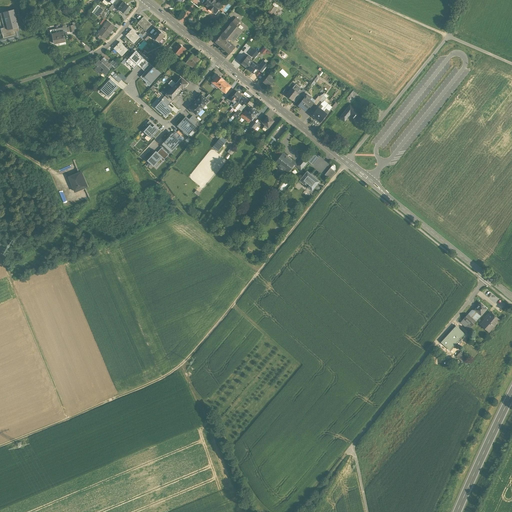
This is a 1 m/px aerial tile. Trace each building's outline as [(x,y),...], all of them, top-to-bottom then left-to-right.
[(207,0),(204,4),(209,8),(208,8),(213,12),(215,9),(218,10),(222,5),(217,1),(217,0),(207,0)] [(123,2),(118,9),(120,11),(123,12),(128,6),(123,2)] [(273,5),(268,12),(272,15),(277,8),(273,5)] [(103,9),(100,7),(95,14),(98,17),(103,9)] [(3,13),(7,27),(13,26),(13,29),(19,27),(14,10),(3,13)] [(150,23),(143,16),(137,23),(146,31),(152,25),(150,23)] [(234,19),(216,42),(229,53),(235,47),(227,40),(229,38),(233,41),(238,34),(241,29),(236,25),(238,23),(234,19)] [(99,33),(98,33),(102,36),(105,38),(109,33),(109,34),(115,26),(108,21),(99,33)] [(13,26),(7,27),(1,29),(2,34),(14,31),(13,29),(13,26)] [(51,34),(53,34),(65,32),(65,33),(68,32),(67,32),(67,27),(66,26),(63,26),(63,28),(50,30),(51,34)] [(138,35),(131,29),(125,35),(134,44),(140,37),(138,35)] [(165,35),(158,29),(154,34),(154,33),(151,36),(162,45),(165,40),(162,38),(165,35)] [(65,32),(53,34),(54,44),(55,44),(55,43),(59,43),(60,43),(59,41),(65,40),(64,36),(66,36),(65,33),(65,32)] [(126,48),(120,42),(114,48),(122,56),(128,50),(126,48)] [(185,49),(178,43),(173,49),(172,50),(178,55),(179,56),(181,54),(185,49)] [(172,50),(168,53),(174,60),(175,59),(178,55),(172,50)] [(143,58),(136,51),(127,61),(134,68),(137,65),(143,58)] [(197,59),(193,55),(186,63),(189,65),(189,66),(190,65),(195,69),(199,64),(198,64),(201,61),(198,58),(197,59)] [(246,57),(241,63),(247,68),(252,62),(249,59),(250,58),(248,56),(247,57),(246,57)] [(107,60),(104,57),(101,60),(99,59),(95,64),(98,66),(96,67),(96,69),(100,73),(102,73),(103,71),(106,74),(110,69),(112,66),(113,65),(110,63),(109,61),(108,62),(108,60),(107,61),(107,60)] [(115,58),(110,63),(113,65),(112,66),(115,68),(119,64),(115,58)] [(148,62),(143,58),(137,65),(142,69),(148,62)] [(268,65),(263,61),(257,68),(262,72),(268,65)] [(151,65),(148,62),(142,69),(145,72),(151,65)] [(255,64),(252,62),(247,68),(252,72),(254,71),(256,68),(258,66),(257,66),(258,65),(256,63),(255,64)] [(160,73),(151,65),(145,72),(140,77),(147,83),(149,80),(152,82),(160,73)] [(119,75),(125,81),(127,78),(121,73),(119,75)] [(113,77),(119,82),(122,79),(115,74),(113,77)] [(272,76),(270,74),(269,76),(269,75),(264,81),(269,86),(274,80),(271,77),(272,76)] [(224,80),(218,75),(212,82),(218,87),(224,80)] [(188,84),(181,77),(176,84),(183,90),(188,84)] [(101,90),(109,97),(118,87),(110,79),(101,90)] [(231,86),(224,81),(224,80),(218,87),(225,93),(231,86)] [(183,90),(176,84),(170,90),(172,92),(171,93),(173,95),(174,94),(175,95),(176,96),(182,90),(183,90)] [(292,89),(291,88),(286,95),(292,100),(297,94),(298,93),(292,89)] [(111,102),(96,90),(92,95),(107,108),(111,102)] [(172,92),(170,90),(166,95),(171,100),(175,95),(174,94),(173,95),(171,93),(172,92)] [(237,91),(231,98),(234,100),(235,99),(237,101),(242,95),(237,91)] [(353,91),(346,100),(351,104),(358,95),(353,91)] [(307,94),(303,99),(311,105),(310,106),(311,107),(314,103),(313,102),(310,99),(311,98),(307,94)] [(205,98),(201,95),(196,101),(203,108),(209,101),(205,98)] [(237,101),(235,104),(237,106),(239,103),(242,105),(247,99),(242,95),(237,101)] [(169,102),(164,97),(161,100),(162,100),(169,106),(171,103),(169,102)] [(311,105),(303,99),(298,105),(306,111),(310,106),(311,105)] [(169,106),(162,100),(155,107),(166,117),(173,110),(169,106)] [(196,102),(190,109),(192,111),(191,112),(193,114),(194,113),(196,115),(203,108),(196,101),(195,101),(196,102)] [(364,116),(350,105),(340,118),(344,121),(350,114),(354,117),(353,118),(354,117),(360,122),(364,116)] [(318,107),(311,116),(316,119),(323,110),(321,109),(318,107)] [(251,108),(248,112),(247,112),(245,115),(247,116),(245,118),(249,121),(250,119),(252,120),(258,113),(251,108)] [(323,110),(316,119),(320,123),(327,114),(324,112),(323,110)] [(192,116),(188,120),(195,126),(199,122),(192,116)] [(274,121),(268,116),(263,123),(265,125),(264,126),(267,129),(274,121)] [(179,126),(188,134),(195,126),(188,120),(186,118),(179,126)] [(148,127),(144,131),(151,138),(153,136),(159,129),(152,123),(148,127)] [(162,132),(159,129),(153,136),(155,138),(162,132)] [(170,136),(162,144),(167,149),(169,147),(173,150),(181,141),(177,138),(180,135),(176,132),(172,137),(170,136)] [(226,142),(220,137),(213,146),(219,151),(226,142)] [(161,148),(157,152),(162,157),(165,159),(169,155),(161,148)] [(158,162),(162,157),(157,152),(156,151),(147,161),(156,169),(160,164),(158,162)] [(295,163),(283,153),(275,163),(287,173),(295,163)] [(318,158),(313,154),(307,161),(308,161),(312,165),(318,158)] [(307,161),(302,157),(297,163),(300,166),(298,168),(301,170),(308,161),(307,161)] [(330,168),(325,175),(330,179),(335,172),(330,168)] [(311,174),(307,171),(299,181),(304,184),(308,186),(307,187),(312,191),(319,181),(316,178),(311,174)] [(81,172),(69,177),(75,192),(88,187),(81,172)] [(480,303),(474,310),(478,313),(474,317),(477,320),(481,316),(487,309),(480,303)] [(474,310),(471,310),(467,315),(475,322),(477,320),(474,317),(478,313),(474,310)] [(491,313),(482,324),(490,330),(499,320),(491,313)] [(467,315),(461,322),(469,329),(475,322),(467,315)] [(456,326),(441,342),(450,350),(464,334),(456,326)] [(456,356),(463,363),(468,358),(461,352),(456,356)]
